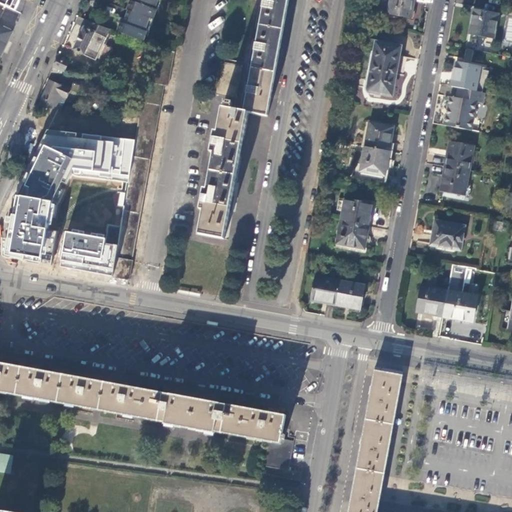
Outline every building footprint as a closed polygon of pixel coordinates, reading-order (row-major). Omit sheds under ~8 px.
[(0,0),(0,3),(15,11),(20,0),(0,0)] [(151,18),(155,20),(158,10),(156,10),(160,0),(138,0),(137,3),(131,0),(127,9),(129,10),(151,18)] [(283,30),(288,0),(264,0),(264,3),(263,3),(262,9),(263,9),(243,112),(222,108),(218,133),(214,132),(210,153),(214,154),(207,189),(204,189),(200,210),(203,211),(199,235),(225,240),(231,206),(242,148),(248,113),(266,117),(272,87),(282,38),(283,30)] [(410,18),(413,0),(389,0),(387,14),(410,18)] [(116,33),(143,42),(147,33),(145,32),(151,18),(129,10),(125,19),(128,20),(126,24),(121,22),(116,33)] [(469,34),(494,39),(498,14),(473,10),(469,34)] [(112,31),(88,20),(73,50),(96,62),(98,59),(105,45),(112,31)] [(0,56),(1,57),(12,32),(0,26),(0,56)] [(371,93),(393,97),(401,48),(377,43),(368,89),(368,90),(369,91),(370,93),(371,93)] [(111,48),(105,45),(98,59),(104,62),(111,48)] [(142,102),(138,122),(135,140),(128,182),(121,227),(116,258),(132,261),(164,86),(168,87),(175,53),(161,50),(142,102)] [(69,62),(58,56),(51,72),(62,73),(62,71),(64,72),(69,62)] [(215,95),(236,99),(242,66),(221,62),(215,95)] [(457,62),(451,87),(459,89),(476,92),(481,68),(457,62)] [(50,81),(38,105),(62,107),(70,90),(50,81)] [(483,104),(484,94),(476,92),(459,89),(457,99),(449,97),(444,126),(471,132),(477,103),(483,104)] [(370,123),(365,147),(390,152),(395,127),(370,123)] [(72,176),(128,182),(135,140),(47,129),(14,195),(11,215),(5,216),(1,236),(2,256),(113,277),(121,227),(108,224),(106,238),(54,229),(56,209),(72,176)] [(450,142),(445,167),(469,172),(474,147),(450,142)] [(390,152),(365,147),(362,164),(357,163),(354,178),(384,184),(390,152)] [(469,172),(445,167),(441,192),(465,196),(469,172)] [(342,211),(341,221),(368,226),(372,204),(345,198),(344,201),(342,211)] [(342,211),(344,201),(338,200),(336,210),(342,211)] [(368,226),(341,221),(337,243),(364,248),(368,226)] [(431,245),(460,250),(465,226),(435,221),(431,245)] [(133,261),(132,261),(116,258),(114,275),(113,277),(127,280),(129,278),(133,261)] [(336,305),(341,280),(316,275),(311,301),(336,305)] [(365,284),(341,280),(336,305),(360,310),(365,284)] [(442,318),(447,291),(420,286),(415,313),(442,318)] [(477,296),(447,291),(442,318),(472,323),(477,296)] [(264,465),(289,470),(295,440),(282,437),(287,415),(0,360),(0,391),(268,442),(264,465)] [(399,399),(403,375),(375,370),(349,511),(377,511),(379,503),(389,452),(399,399)] [(0,468),(8,470),(10,457),(0,455),(0,468)]
